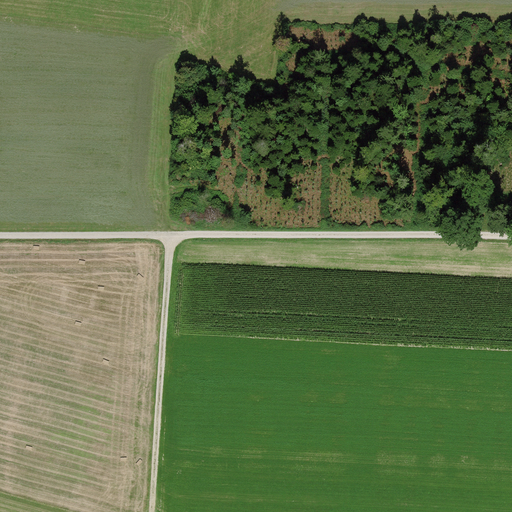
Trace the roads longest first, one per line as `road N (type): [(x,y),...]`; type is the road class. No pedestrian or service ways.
road 1 (track): [(511,238),(0,235)]
road 2 (track): [(175,235),(151,511)]
